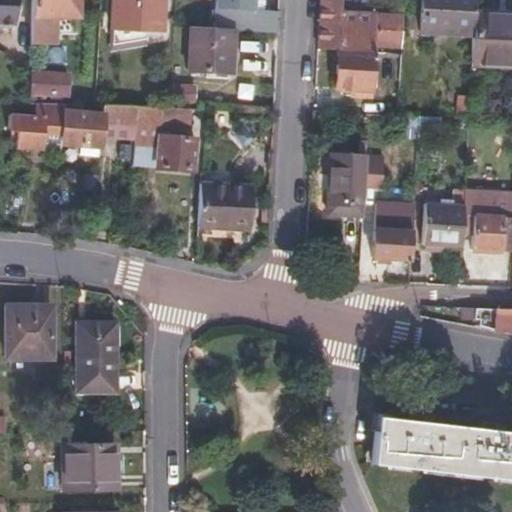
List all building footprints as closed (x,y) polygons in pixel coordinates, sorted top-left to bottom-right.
[(0,0),(0,31),(16,32),(17,0),(0,0)] [(28,0),(29,14),(72,15),(72,0),(28,0)] [(161,0),(112,0),(111,28),(160,30),(161,0)] [(254,0),(215,0),(214,30),(234,31),(276,34),(278,12),(254,10),(254,0)] [(397,49),(399,16),(377,15),(337,12),(337,0),(317,0),(315,48),(335,50),(365,52),(366,31),(376,32),(382,32),(381,48),(397,49)] [(468,35),(469,12),(469,0),(416,0),(415,32),(468,35)] [(511,63),(511,14),(469,12),(468,35),(467,61),(511,63)] [(188,69),(231,71),(234,31),(214,30),(191,29),(188,69)] [(363,89),(365,52),(335,50),(333,89),(346,89),(363,89)] [(28,71),(27,93),(67,95),(69,73),(28,71)] [(194,85),(174,84),(174,99),(193,100),(194,85)] [(135,138),(137,106),(102,105),(102,116),(50,114),(50,103),(33,103),(33,116),(7,115),(6,132),(15,133),(14,152),(28,152),(60,153),(60,145),(82,146),(82,155),(100,156),(101,136),(135,138)] [(187,108),(170,107),(137,106),(135,138),(133,169),(196,172),(197,143),(160,142),(161,128),(187,129),(187,108)] [(511,130),(511,120),(502,120),(501,130),(511,130)] [(360,166),(359,187),(376,188),(378,159),(360,158),(360,166)] [(357,216),(359,187),(360,166),(325,164),(322,214),(322,224),(356,226),(357,216)] [(200,185),(198,227),(247,230),(249,186),(200,185)] [(458,244),(461,205),(420,203),(418,243),(458,244)] [(404,260),(407,211),(370,208),(367,258),(404,260)] [(507,250),(508,220),(468,218),(466,248),(507,250)] [(511,329),(511,308),(504,309),(462,307),(461,316),(470,316),(470,323),(486,329),(511,329)] [(39,319),(39,311),(9,311),(10,363),(55,363),(54,319),(39,319)] [(54,311),(39,311),(39,319),(54,319),(54,311)] [(117,329),(79,329),(79,398),(119,397),(117,329)] [(408,427),(379,424),(374,469),(511,485),(511,439),(480,436),(408,427)] [(118,449),(65,451),(66,498),(119,497),(118,449)]
